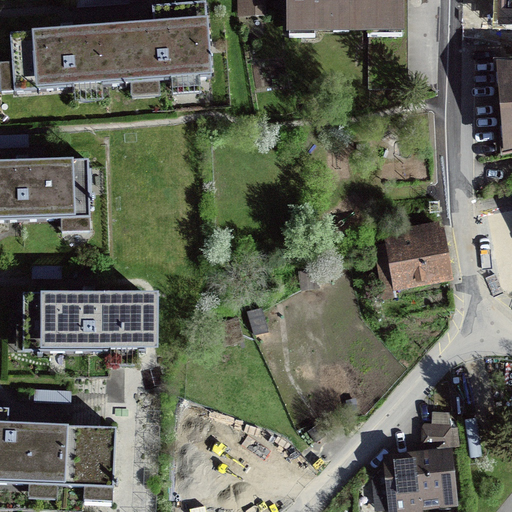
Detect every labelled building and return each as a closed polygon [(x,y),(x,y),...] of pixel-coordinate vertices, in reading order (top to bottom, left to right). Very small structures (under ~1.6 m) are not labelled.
[(263,0),(240,0),(241,12),(264,11),(263,0)] [(412,0),(288,0),(288,48),(412,51),(412,0)] [(18,39),(23,95),(212,81),(206,6),(160,9),(162,28),(18,39)] [(511,66),(502,67),(510,159),(511,158),(511,66)] [(0,170),(0,227),(90,226),(89,169),(0,170)] [(385,235),(398,295),(454,284),(441,223),(385,235)] [(167,296),(28,297),(29,354),(168,352),(167,296)] [(0,492),(116,499),(120,434),(9,429),(10,416),(0,415),(0,492)] [(446,426),(424,424),(422,440),(445,442),(446,426)] [(419,457),(424,511),(425,511),(458,509),(453,454),(419,457)] [(424,511),(419,457),(385,460),(390,511),(424,511)]
